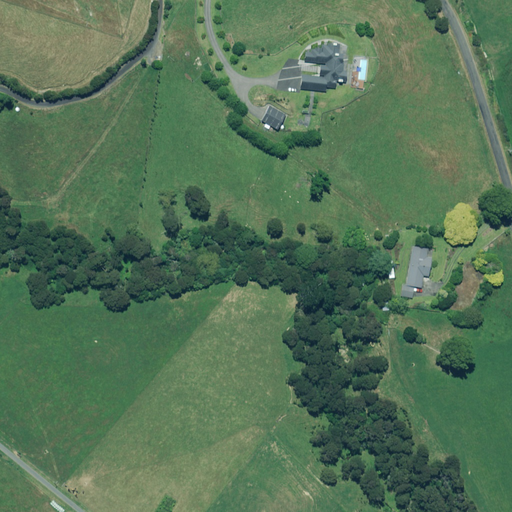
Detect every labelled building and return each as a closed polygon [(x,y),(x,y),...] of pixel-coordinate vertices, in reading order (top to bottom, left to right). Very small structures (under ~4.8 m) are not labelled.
[(305,52),(304,62),(325,64),(324,66),(320,65),(319,76),(302,75),(300,89),(325,91),(326,87),(335,88),(335,81),(337,81),(337,82),(342,83),(342,81),(346,82),(346,71),(343,71),(344,63),(342,62),(342,54),(339,53),(339,47),(329,46),(329,48),(322,47),(322,49),(316,49),(316,50),(311,49),(311,53),(305,52)] [(368,58),(354,57),(351,87),(362,88),(362,81),(366,82),(368,58)] [(285,115),(270,106),(261,121),(276,130),(285,115)] [(428,249),(413,246),(406,284),(402,284),(400,297),(413,299),(414,287),(421,288),(423,276),(429,277),(432,258),(427,257),(428,249)] [(395,278),(393,261),(386,262),(387,273),(388,273),(389,279),(395,278)]
